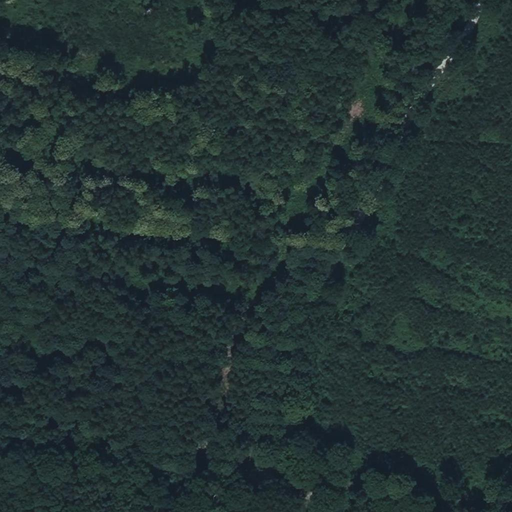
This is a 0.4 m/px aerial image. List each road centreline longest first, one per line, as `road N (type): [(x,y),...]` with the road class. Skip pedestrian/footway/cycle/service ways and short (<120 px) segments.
road 1 (track): [(251,511),(276,459),(301,349),(334,263),(478,0)]
road 2 (track): [(266,479),(0,452)]
